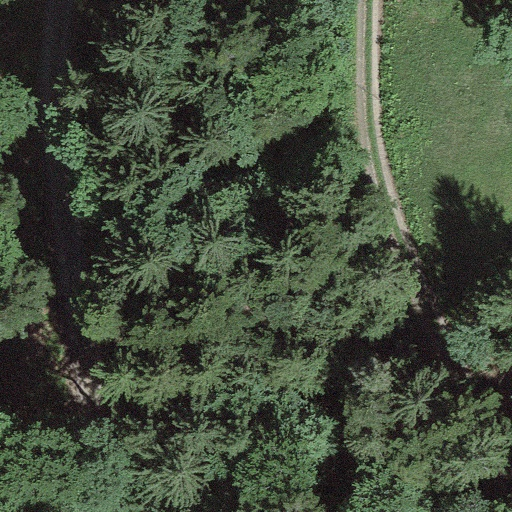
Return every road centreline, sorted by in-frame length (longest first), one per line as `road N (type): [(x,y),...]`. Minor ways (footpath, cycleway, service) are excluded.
road 1 (track): [(511,494),(412,285),(377,156),(364,57),(366,0)]
road 2 (track): [(49,0),(44,46),(59,221),(100,511)]
